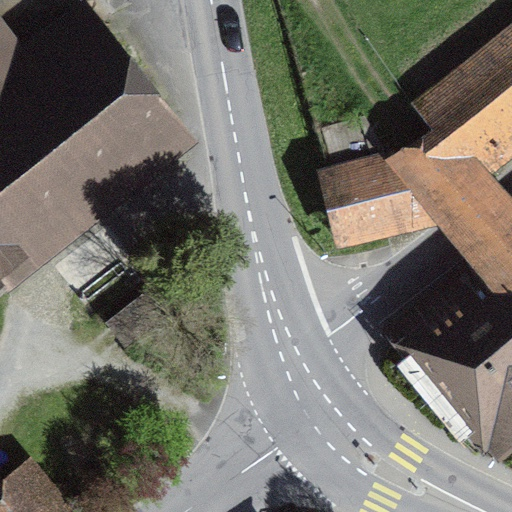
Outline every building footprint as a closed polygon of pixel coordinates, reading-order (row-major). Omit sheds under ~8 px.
[(0,103),(40,71),(0,21),(0,103)] [(0,259),(177,119),(101,23),(40,71),(0,103),(0,259)] [(443,210),(447,213),(485,183),(473,168),(511,135),(511,26),(414,107),(440,138),(400,159),(330,176),(343,234),(443,210)] [(511,215),(501,202),(485,183),(447,213),(463,232),(480,251),(511,225),(511,215)] [(495,270),(499,267),(511,283),(511,225),(480,251),(484,256),(495,270)] [(495,430),(511,416),(511,283),(499,267),(495,270),(487,278),(481,271),(411,328),(495,430)] [(46,511),(24,485),(0,504),(0,511),(46,511)]
